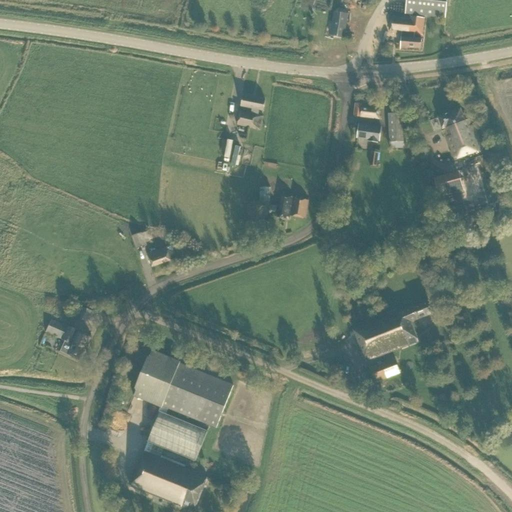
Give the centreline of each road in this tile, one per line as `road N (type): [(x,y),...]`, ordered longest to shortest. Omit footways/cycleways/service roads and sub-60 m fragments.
road 1 (unclassified): [(88,511),(83,422),(120,328),(156,288),(284,243),(315,224),(333,187),(352,71)]
road 2 (tertiary): [(352,71),(279,69),(0,23)]
road 3 (tertiary): [(352,71),(511,52)]
